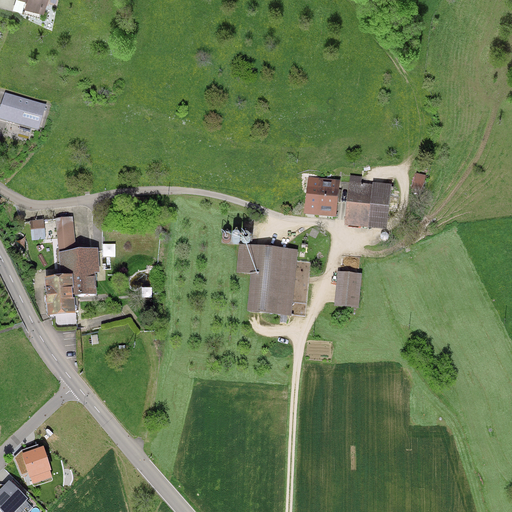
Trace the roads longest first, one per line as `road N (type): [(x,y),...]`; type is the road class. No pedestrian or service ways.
road 1 (track): [(133,454),(151,396),(150,337),(130,312),(80,323)]
road 2 (tertiary): [(74,384),(183,511)]
road 3 (track): [(402,169),(413,130),(411,96),(396,60),(366,25)]
road 4 (tertiary): [(0,260),(74,384)]
road 5 (residential): [(0,190),(36,206),(126,190)]
